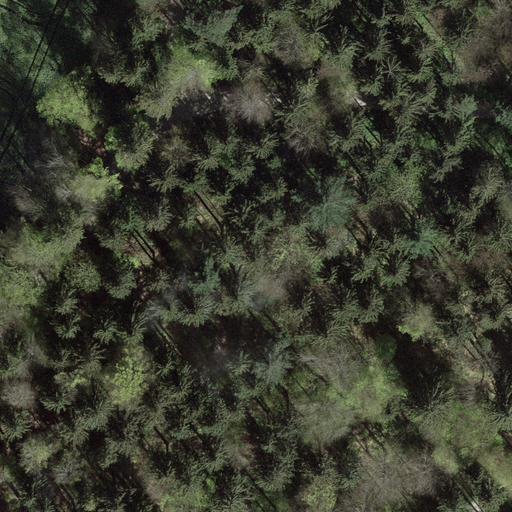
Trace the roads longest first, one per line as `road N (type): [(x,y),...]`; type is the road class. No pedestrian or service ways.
road 1 (track): [(0,320),(177,100),(178,0)]
road 2 (track): [(177,100),(511,105)]
